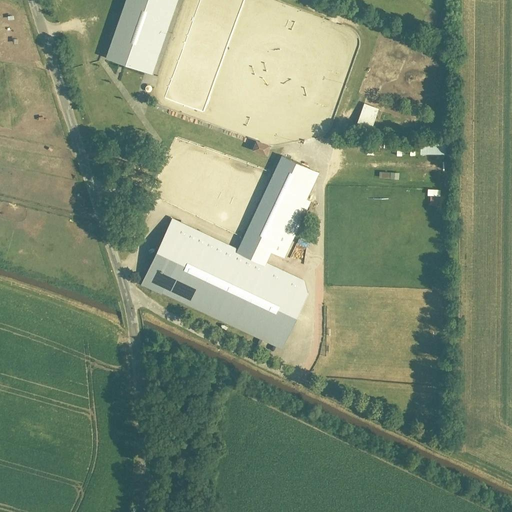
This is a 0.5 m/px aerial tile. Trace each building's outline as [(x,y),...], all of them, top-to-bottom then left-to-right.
[(176,0),(124,0),(105,54),(152,71),(176,0)] [(357,121),(373,127),(380,108),(364,102),(357,121)] [(256,139),(252,150),(267,155),(270,144),(256,139)] [(449,139),(420,139),(420,152),(449,152),(449,139)] [(170,221),(140,285),(281,349),(307,296),(303,282),(265,266),(271,255),(290,261),(300,241),(295,235),(311,203),(299,197),(310,170),(278,156),(271,171),(242,240),(237,254),(170,221)] [(431,194),(431,203),(441,203),(441,189),(428,189),(428,194),(431,194)]
